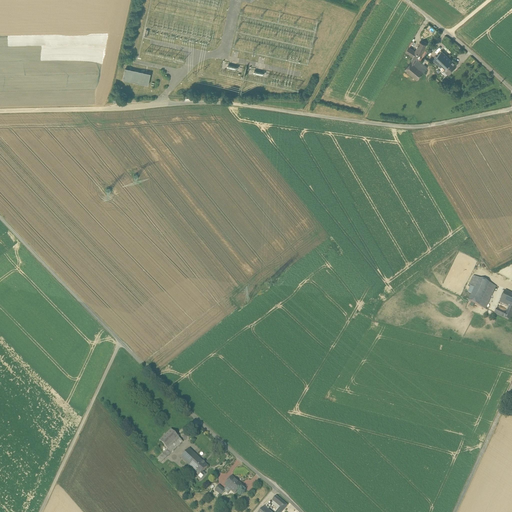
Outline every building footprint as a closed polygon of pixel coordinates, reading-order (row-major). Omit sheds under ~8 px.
[(420,42),(416,51),(413,57),(417,59),(419,60),(426,44),(420,42)] [(416,51),(408,47),(405,52),(413,57),(416,51)] [(452,61),(441,51),(433,60),(444,70),(452,61)] [(452,61),(444,70),(448,75),(456,65),(452,61)] [(414,65),(411,62),(405,69),(417,80),(423,72),(417,67),(414,65)] [(427,68),(421,63),(417,67),(423,72),(427,68)] [(150,74),(125,68),(123,79),(148,85),(150,74)] [(489,283),(473,276),(469,285),(471,286),(475,288),(472,294),(468,301),(471,302),(475,304),(485,309),(491,297),(485,294),(489,284),(489,283)] [(485,294),(491,297),(496,286),(489,283),(489,284),(485,294)] [(511,308),(511,294),(505,291),(499,303),(509,307),(511,308)] [(504,318),(506,313),(496,309),(494,313),(504,318)] [(64,419),(66,416),(50,400),(47,403),(64,419)] [(183,442),(171,430),(160,441),(167,449),(171,453),(183,442)] [(167,449),(157,458),(161,462),(171,453),(167,449)] [(189,449),(180,458),(190,467),(199,457),(189,449)] [(199,457),(190,467),(199,475),(198,476),(201,479),(206,474),(203,471),(208,466),(205,463),(203,461),(203,462),(199,457)] [(241,485),(232,477),(225,485),(227,486),(231,490),(235,493),(241,485)] [(224,490),(219,486),(215,490),(221,494),(224,491),(224,490)] [(280,507),(275,511),(281,511),(288,505),(276,496),(272,500),(280,507)]
